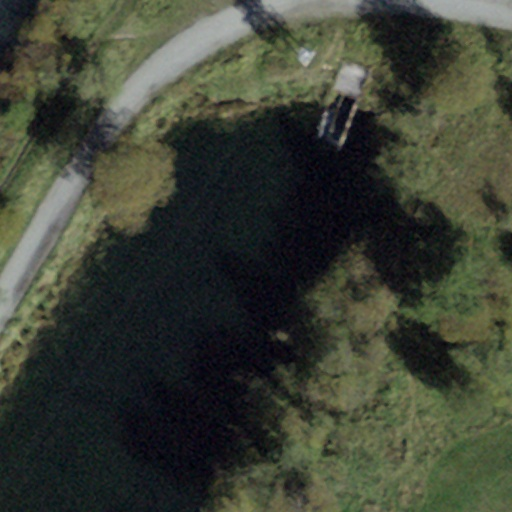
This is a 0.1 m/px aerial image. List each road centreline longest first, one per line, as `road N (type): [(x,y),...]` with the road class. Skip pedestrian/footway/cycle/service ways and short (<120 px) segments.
road 1 (track): [(333,0),(234,23),(121,106),(0,299)]
road 2 (track): [(511,14),(378,0)]
